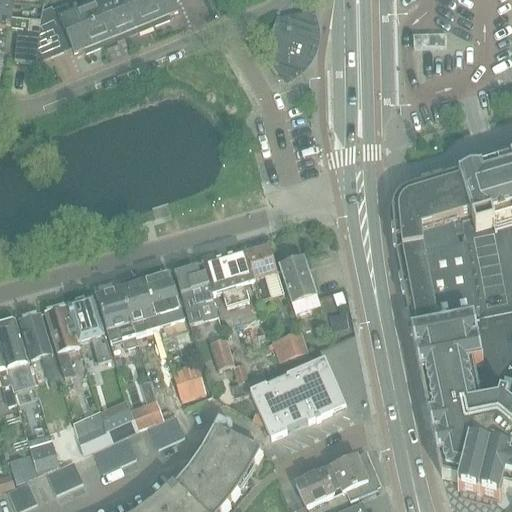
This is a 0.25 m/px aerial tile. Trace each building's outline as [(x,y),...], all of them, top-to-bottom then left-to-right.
[(53,0),(43,4),(38,23),(37,37),(61,27),(72,55),(82,51),(84,55),(100,49),(84,10),(69,16),(63,0),(53,0)] [(97,0),(99,4),(84,10),(100,49),(126,39),(109,0),(97,0)] [(109,0),(126,39),(152,28),(139,0),(109,0)] [(139,0),(152,28),(169,22),(167,17),(177,13),(171,0),(139,0)] [(0,30),(17,32),(13,63),(34,65),(37,37),(38,23),(9,20),(11,3),(0,2),(0,30)] [(311,39),(311,32),(308,15),(295,18),(292,18),(292,21),(274,24),(262,58),(283,83),(297,72),(301,66),(304,60),(310,45),(311,39)] [(412,39),(412,52),(445,51),(445,38),(412,39)] [(481,169),(459,176),(471,216),(470,216),(471,216),(470,216),(450,223),(457,247),(465,246),(466,250),(477,310),(458,314),(460,322),(411,334),(420,377),(428,417),(437,461),(441,479),(459,483),(456,492),(500,503),(501,502),(505,503),(510,507),(506,511),(511,511),(511,159),(499,164),(481,169)] [(395,252),(411,332),(410,332),(411,334),(460,322),(458,314),(477,310),(466,250),(465,246),(457,247),(450,223),(470,216),(471,216),(470,216),(471,216),(459,176),(408,192),(400,196),(399,197),(393,206),(393,207),(392,216),(395,252)] [(268,249),(244,256),(253,286),(254,286),(258,302),(269,299),(266,286),(262,287),(260,282),(276,278),(268,249)] [(244,256),(223,262),(232,291),(253,286),(244,256)] [(223,262),(202,269),(211,298),(233,292),(232,291),(223,262)] [(294,318),(319,311),(304,263),(279,271),(294,318)] [(202,269),(196,271),(173,277),(188,327),(217,319),(211,301),(211,298),(202,269)] [(169,279),(145,286),(160,333),(183,326),(169,279)] [(145,286),(120,293),(134,340),(160,333),(145,286)] [(109,347),(134,340),(120,293),(95,300),(109,347)] [(341,295),(332,298),(336,309),(345,306),(341,295)] [(91,302),(67,309),(78,347),(94,342),(99,361),(109,358),(91,302)] [(79,351),(78,347),(67,309),(44,316),(64,382),(75,378),(68,354),(79,351)] [(344,316),(329,320),(332,335),(348,332),(344,316)] [(49,383),(59,381),(40,317),(18,323),(29,363),(42,359),(49,383)] [(15,324),(0,328),(0,352),(14,400),(15,406),(24,404),(20,389),(17,379),(30,375),(27,366),(15,324)] [(271,345),(278,366),(306,356),(299,335),(271,345)] [(218,374),(233,369),(225,343),(210,348),(218,374)] [(230,358),(233,369),(236,378),(273,366),(266,347),(230,358)] [(0,385),(5,403),(14,400),(0,352),(0,385)] [(345,410),(324,363),(287,379),(288,380),(266,390),(265,388),(253,394),(251,395),(271,442),(286,436),(285,434),(307,425),(308,426),(345,410)] [(172,373),(181,404),(205,397),(195,366),(172,373)] [(263,378),(248,385),(253,394),(265,388),(267,388),(263,378)] [(137,433),(162,423),(155,404),(130,414),(137,433)] [(102,428),(108,449),(132,438),(125,417),(102,428)] [(149,432),(158,452),(184,440),(175,420),(149,432)] [(77,439),(83,460),(108,449),(102,428),(77,439)] [(222,511),(229,505),(247,480),(261,453),(219,433),(207,455),(192,476),(176,494),(158,511),(156,511),(222,511)] [(103,477),(136,462),(127,442),(94,457),(103,477)] [(59,471),(52,447),(29,454),(30,458),(37,481),(46,477),(59,471)] [(350,505),(374,495),(366,459),(358,461),(357,460),(330,471),(295,487),(306,511),(341,495),(342,497),(346,495),(350,505)] [(17,462),(7,465),(13,485),(24,482),(17,462)] [(56,498),(83,486),(73,466),(47,478),(56,498)] [(0,493),(12,490),(9,478),(0,480),(0,493)] [(28,486),(7,495),(14,511),(24,511),(37,507),(28,486)]
